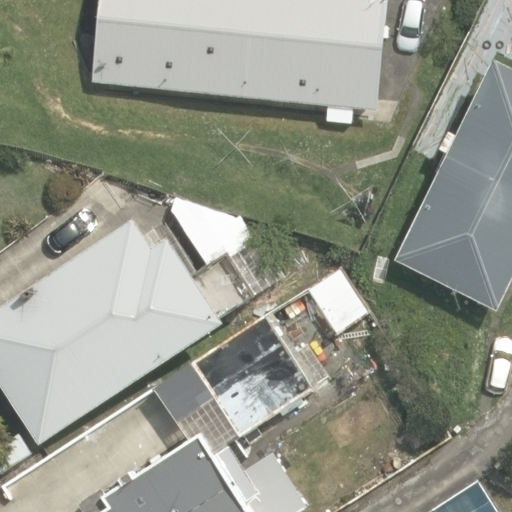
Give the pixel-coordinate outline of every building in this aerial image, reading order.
[(392,0),(102,0),(94,81),(329,106),(327,121),(355,124),(356,109),(381,112),(392,0)] [(448,152),(394,259),(498,311),(511,283),(511,64),(496,56),(458,134),(450,130),(441,148),(448,152)] [(0,387),(39,446),(226,323),(168,236),(150,248),(131,220),(0,305),(0,387)] [(344,266),(309,289),(339,335),(374,312),(344,266)] [(268,313),(193,361),(242,437),(318,386),(268,313)] [(104,496),(111,507),(103,511),(250,511),(244,502),(262,491),(231,443),(214,454),(201,434),(104,496)] [(486,511),(472,491),(441,511),(486,511)]
